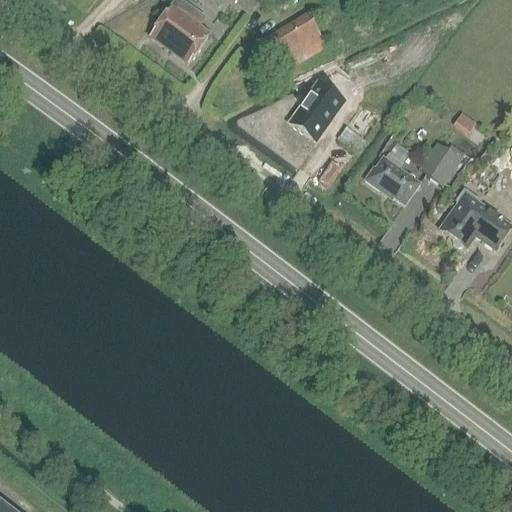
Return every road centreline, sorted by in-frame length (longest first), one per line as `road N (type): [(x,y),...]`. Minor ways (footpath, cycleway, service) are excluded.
road 1 (secondary): [(511,457),(0,75)]
road 2 (unclassified): [(511,369),(0,3)]
